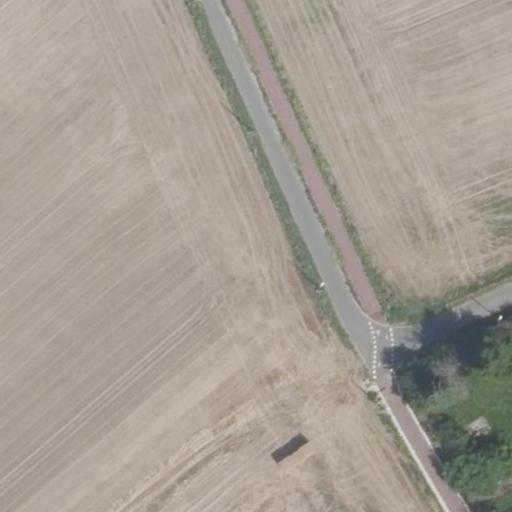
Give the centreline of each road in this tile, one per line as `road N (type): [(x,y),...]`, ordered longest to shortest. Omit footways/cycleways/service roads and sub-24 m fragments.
road 1 (residential): [(361,360),(204,0)]
road 2 (unclassified): [(361,360),(447,511)]
road 3 (unclassified): [(511,298),(361,360)]
